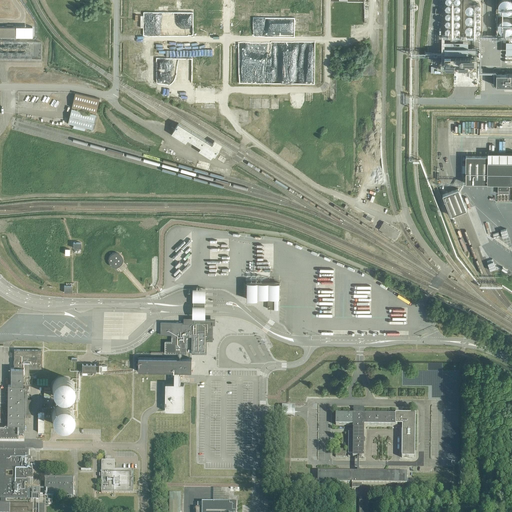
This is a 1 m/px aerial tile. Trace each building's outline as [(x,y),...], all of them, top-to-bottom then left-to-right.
[(445,0),(446,5),(450,7),(447,13),(450,14),(449,18),(452,19),(449,26),(452,27),(455,27),(457,28),(460,28),(464,27),(464,25),(462,19),(464,19),(465,17),(464,14),(467,6),(470,5),(471,3),(466,3),(465,0),(466,0),(445,0)] [(0,26),(0,36),(14,37),(14,27),(0,26)] [(468,42),(444,42),(443,66),(477,66),(477,48),(468,48),(468,42)] [(496,78),(493,78),(493,82),(496,82),(496,86),(511,85),(511,74),(504,74),(504,70),(501,70),(501,74),(496,74),(496,78)] [(74,108),(96,113),(99,99),(75,93),(71,108),(72,108),(72,109),(71,108),(68,123),(92,129),(96,114),(73,109),(74,108)] [(456,124),(456,130),(468,130),(468,121),(462,121),(462,124),(456,124)] [(215,156),(219,149),(178,123),(171,134),(185,143),(188,139),(201,147),(199,151),(211,158),(213,155),(215,156)] [(511,153),(488,153),(488,156),(478,156),(465,156),(465,158),(465,165),(461,165),(461,172),(466,172),(465,183),(478,183),(487,184),(498,184),(498,189),(498,194),(509,194),(509,189),(509,184),(511,184),(511,153)] [(442,195),(450,216),(458,213),(463,211),(466,210),(458,189),(455,189),(455,190),(450,192),(442,195)] [(380,228),(397,239),(402,231),(385,220),(380,228)] [(122,261),(122,259),(122,258),(122,257),(121,255),(120,254),(119,253),(118,253),(117,252),(116,252),(114,252),(113,252),(111,253),(110,254),(109,255),(108,256),(108,258),(108,259),(108,261),(108,262),(109,263),(110,265),(111,265),(112,266),(113,267),(115,267),(116,267),(117,266),(119,266),(120,265),(121,264),(122,262),(122,261)] [(322,275),(334,275),(334,271),(336,271),(336,267),(322,267),(322,275)] [(283,296),(283,278),(250,277),(250,295),(283,296)] [(193,290),(193,302),(193,303),(205,303),(206,303),(206,290),(198,290),(193,290)] [(280,307),(280,297),(276,297),(276,301),(271,301),(271,305),(276,305),(276,307),(280,307)] [(193,307),(192,320),(206,320),(206,307),(205,307),(193,307)] [(178,353),(178,358),(180,358),(180,353),(186,354),(186,337),(191,337),(191,354),(204,354),(204,341),(212,341),(213,320),(206,320),(192,320),(187,320),(187,322),(160,322),(160,335),(171,335),(171,341),(165,341),(164,353),(178,353)] [(41,350),(14,349),(14,368),(11,368),(10,384),(7,384),(7,425),(5,425),(5,426),(0,425),(0,437),(19,438),(19,433),(24,433),(24,417),(27,417),(27,389),(25,389),(25,385),(29,385),(29,369),(41,369),(41,350)] [(138,360),(135,360),(135,369),(138,369),(138,371),(174,372),(181,372),(191,372),(191,359),(180,358),(178,358),(138,358),(138,360)] [(181,372),(174,372),(174,384),(166,384),(165,411),(183,411),(184,384),(181,384),(181,372)] [(52,393),(54,396),(57,398),(60,400),(64,400),(67,399),(70,397),(73,395),(74,391),(74,388),(73,385),(71,382),(69,380),(66,378),(62,378),(59,379),(56,381),(54,383),(52,386),(52,390),(52,393)] [(282,406),(282,417),(290,417),(295,417),(295,406),(288,406),(282,406)] [(53,422),(54,425),(57,427),(60,428),(64,429),(68,428),(71,426),(73,423),(74,420),(74,417),(73,413),(72,410),(69,408),(66,407),(62,407),(59,407),(56,409),(54,412),(52,415),(52,418),(53,422)] [(356,470),(356,472),(318,472),(317,483),(352,484),(352,488),(359,488),(359,511),(367,511),(368,488),(362,488),(362,484),(397,484),(397,487),(396,487),(396,492),(400,492),(400,484),(407,484),(407,473),(360,472),(360,470),(359,470),(359,464),(359,459),(361,459),(361,457),(363,457),(364,425),(395,426),(395,425),(402,425),(402,458),(415,458),(415,414),(395,414),(395,415),(364,415),(364,407),(353,407),(353,414),(336,414),(336,425),(353,425),(353,432),(348,432),(348,452),(343,452),(343,449),(340,449),(339,454),(335,454),(335,457),(345,457),(345,454),(353,454),(353,457),(357,457),(357,464),(357,470),(356,470)] [(158,412),(158,431),(187,432),(187,413),(158,412)] [(28,450),(0,449),(0,498),(1,498),(6,498),(27,499),(28,489),(29,489),(29,487),(28,487),(28,478),(33,478),(33,471),(28,471),(28,450)] [(105,461),(101,461),(101,474),(99,474),(99,477),(101,477),(101,493),(133,493),(133,470),(114,470),(114,461),(111,461),(111,457),(105,457),(105,461)] [(447,473),(412,472),(411,487),(444,488),(444,481),(447,481),(447,473)] [(45,496),(73,496),(73,477),(45,477),(45,487),(44,487),(43,491),(44,491),(44,496),(45,496)] [(180,511),(181,493),(169,493),(168,511),(180,511)] [(6,498),(1,498),(1,503),(0,503),(0,511),(32,511),(33,504),(32,504),(23,504),(10,504),(10,503),(6,503),(6,498)] [(236,511),(236,503),(202,503),(197,503),(197,508),(196,508),(195,511),(236,511)]
